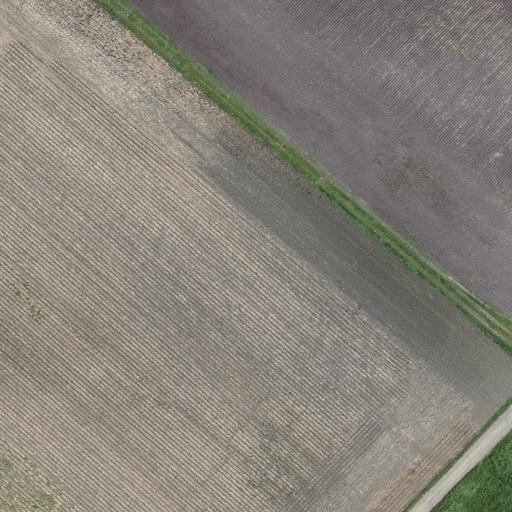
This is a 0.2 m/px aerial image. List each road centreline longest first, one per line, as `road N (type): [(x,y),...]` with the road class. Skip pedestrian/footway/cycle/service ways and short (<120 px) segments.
road 1 (track): [(95,0),(511,353)]
road 2 (track): [(412,511),(511,406)]
